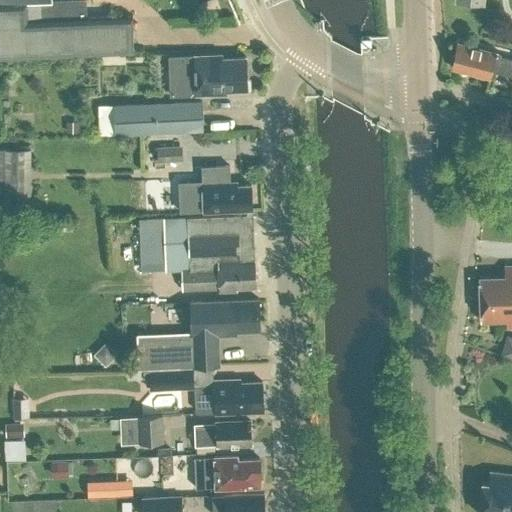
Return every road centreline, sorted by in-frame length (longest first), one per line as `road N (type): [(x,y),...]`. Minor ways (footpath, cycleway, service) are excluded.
road 1 (unclassified): [(298,511),(281,103),(305,45)]
road 2 (secondary): [(429,511),(418,81)]
road 3 (secondary): [(418,81),(363,75),(305,45)]
